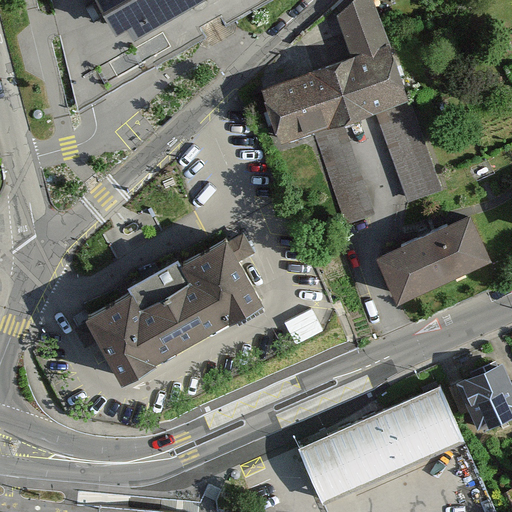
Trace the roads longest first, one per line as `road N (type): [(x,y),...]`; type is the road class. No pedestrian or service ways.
road 1 (tertiary): [(511,305),(186,448),(98,462),(0,443)]
road 2 (residential): [(50,251),(323,0)]
road 3 (residential): [(50,251),(5,96)]
road 4 (residential): [(0,365),(50,251)]
